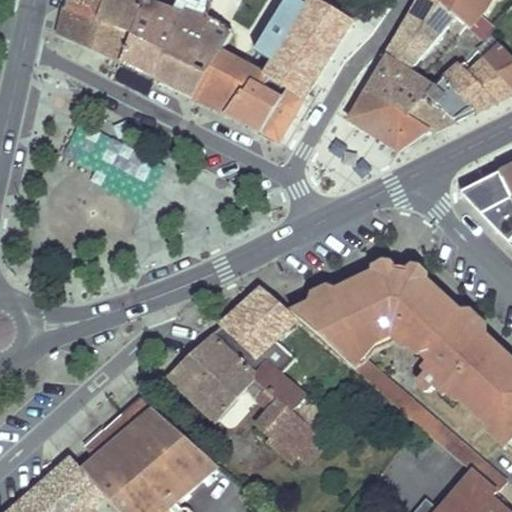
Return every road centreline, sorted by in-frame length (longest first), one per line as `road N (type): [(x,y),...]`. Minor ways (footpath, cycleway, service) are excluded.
road 1 (tertiary): [(311,226),(148,300),(31,327)]
road 2 (residential): [(290,174),(23,45)]
road 3 (residential): [(404,0),(290,174)]
road 4 (tertiary): [(418,174),(436,208),(511,282)]
road 5 (unknown): [(511,456),(410,372)]
